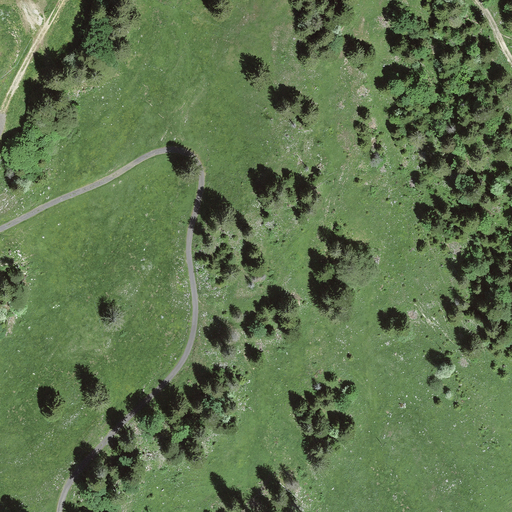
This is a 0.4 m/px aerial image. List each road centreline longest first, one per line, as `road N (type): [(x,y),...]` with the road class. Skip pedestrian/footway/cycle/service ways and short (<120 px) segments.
road 1 (track): [(187,355),(195,330),(191,230),(202,176),(193,157),(173,150),(147,156),(0,229)]
road 2 (track): [(187,355),(74,475),(60,511)]
road 3 (track): [(0,128),(21,71),(63,0)]
